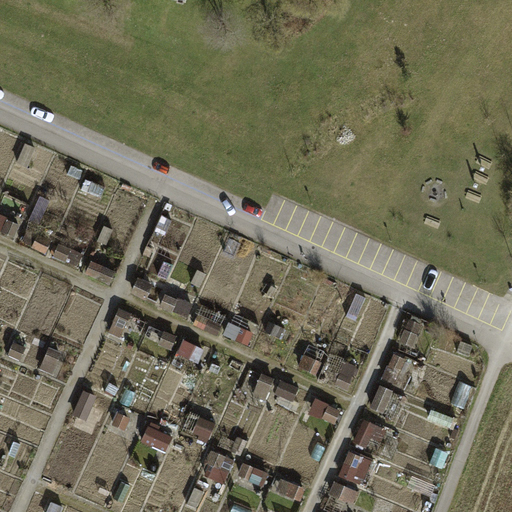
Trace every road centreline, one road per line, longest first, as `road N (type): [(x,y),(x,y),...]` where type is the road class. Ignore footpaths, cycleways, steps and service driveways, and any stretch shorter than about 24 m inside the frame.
road 1 (residential): [(0,108),(502,349)]
road 2 (track): [(0,244),(359,404)]
road 3 (track): [(163,185),(21,511)]
road 4 (track): [(403,301),(311,511)]
road 5 (track): [(502,349),(443,511)]
